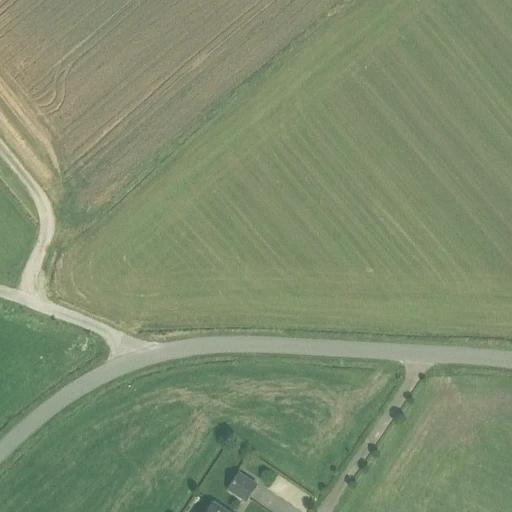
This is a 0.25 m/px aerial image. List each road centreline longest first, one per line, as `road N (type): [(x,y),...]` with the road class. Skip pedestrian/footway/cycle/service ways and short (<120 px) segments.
road 1 (unclassified): [(0,451),(74,389),(150,352),(244,344),(511,362)]
road 2 (unknown): [(21,299),(46,217),(0,143)]
